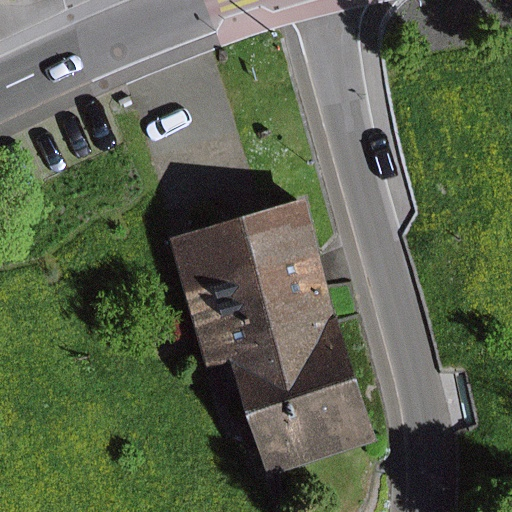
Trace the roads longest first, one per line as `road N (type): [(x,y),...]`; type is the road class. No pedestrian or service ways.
road 1 (residential): [(321,0),(422,397),(432,473),(427,511)]
road 2 (tertiary): [(223,0),(0,90)]
